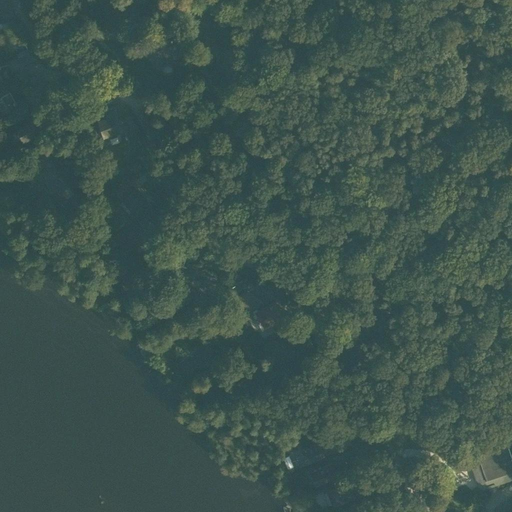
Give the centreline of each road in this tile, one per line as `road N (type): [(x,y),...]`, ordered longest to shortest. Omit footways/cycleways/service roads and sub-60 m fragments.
road 1 (unclassified): [(19,0),(34,45),(66,69),(103,82),(142,119),(172,205),(205,234),(315,292),(382,393),(408,489),(438,511)]
road 2 (track): [(122,96),(156,88),(244,99),(315,60),(391,46),(511,2)]
road 3 (track): [(315,292),(350,297),(511,240)]
